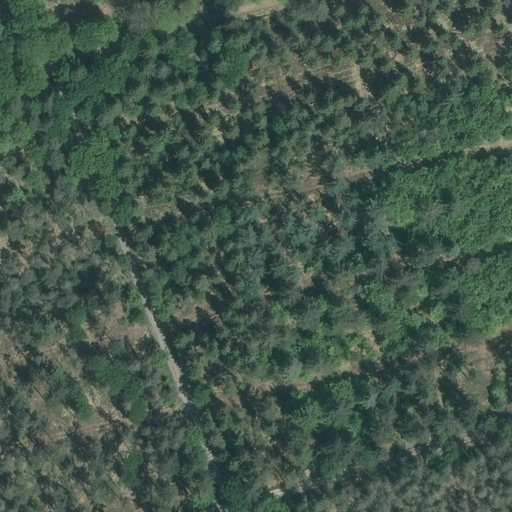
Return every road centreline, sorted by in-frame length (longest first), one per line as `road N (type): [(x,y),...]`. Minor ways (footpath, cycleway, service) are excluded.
road 1 (track): [(50,70),(229,511)]
road 2 (track): [(511,424),(229,511)]
road 3 (track): [(246,11),(50,70)]
road 4 (track): [(131,281),(0,338)]
